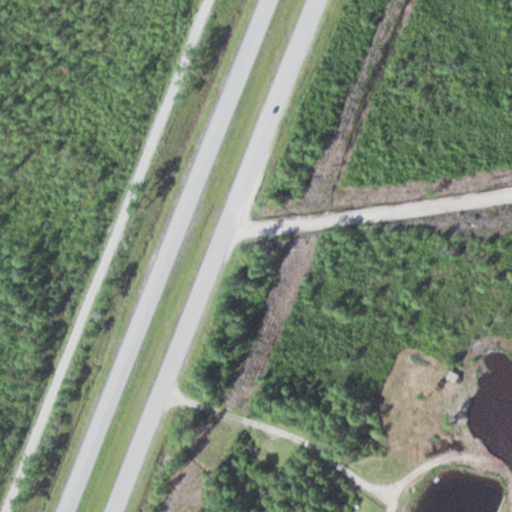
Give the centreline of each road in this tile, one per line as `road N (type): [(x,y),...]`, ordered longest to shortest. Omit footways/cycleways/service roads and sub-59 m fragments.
road 1 (trunk): [(111,511),(314,0)]
road 2 (trunk): [(268,0),(70,511)]
road 3 (track): [(225,224),(511,191)]
